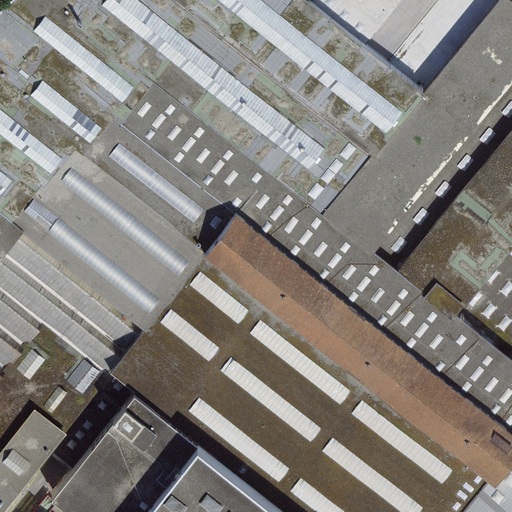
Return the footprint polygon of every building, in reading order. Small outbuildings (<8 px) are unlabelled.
[(145,324),(270,163),(61,0),(7,0),(0,7),(0,246),(4,250),(23,226),(145,324)] [(61,0),(270,163),(326,208),(426,81),(368,36),(323,0),(61,0)] [(323,0),(368,36),(397,0),(323,0)] [(511,0),(491,0),(426,81),(326,208),(377,245),(511,75),(511,0)] [(491,0),(397,0),(368,36),(426,81),(491,0)] [(511,75),(377,245),(455,309),(511,241),(511,75)] [(145,324),(52,442),(75,462),(136,386),(296,511),(460,511),(490,474),(497,478),(511,457),(511,352),(455,309),(377,245),(326,208),(270,163),(145,324)] [(0,507),(52,442),(145,324),(23,226),(4,250),(0,246),(0,507)] [(511,241),(455,309),(511,352),(511,241)] [(296,511),(136,386),(75,462),(50,493),(73,511),(296,511)] [(511,511),(511,457),(497,478),(490,474),(460,511),(511,511)]
